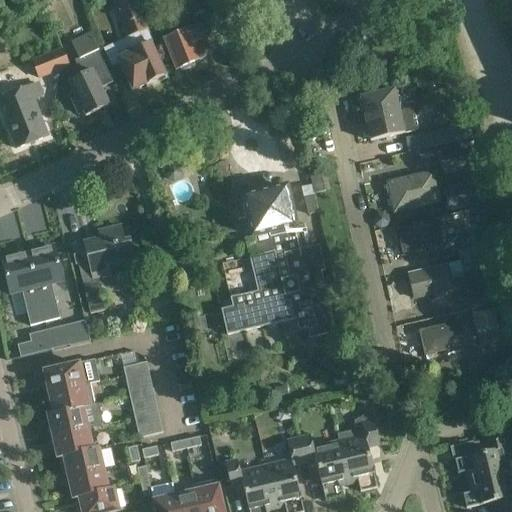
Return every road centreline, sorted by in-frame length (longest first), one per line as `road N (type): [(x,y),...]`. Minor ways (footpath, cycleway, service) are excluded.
road 1 (residential): [(0,202),(311,50)]
road 2 (residential): [(393,381),(311,50)]
road 3 (unclassified): [(0,371),(166,332),(187,427)]
road 4 (residential): [(511,148),(461,0)]
road 5 (residential): [(0,390),(29,511)]
